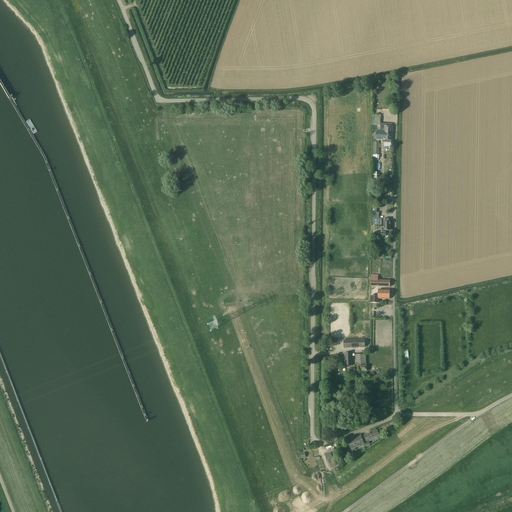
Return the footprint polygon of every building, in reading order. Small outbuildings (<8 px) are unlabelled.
[(388,135),(393,135),(393,134),(392,134),(393,126),(392,126),(392,124),(385,124),(381,124),(381,115),(372,115),(372,125),(380,126),(380,132),(384,132),(388,133),(388,135)] [(392,140),(393,135),(388,135),(388,133),(384,132),(380,132),(376,131),(376,132),(376,136),(382,136),(382,140),(384,140),(384,143),(391,143),(392,140)] [(387,235),(387,231),(390,231),(390,219),(384,219),(384,227),(381,227),(381,235),(387,235)] [(371,275),(371,287),(390,287),(390,281),(378,280),(378,276),(371,275)] [(378,303),(379,299),(390,299),(390,290),(378,290),(378,296),(371,296),(370,303),(378,303)] [(344,340),(344,349),(365,348),(365,339),(344,340)] [(344,366),(353,366),(353,353),(344,353),(344,366)] [(367,366),(366,366),(366,355),(356,355),(356,366),(354,366),(355,372),(367,371),(367,366)] [(367,442),(377,438),(380,437),(377,430),(374,431),(364,435),(367,442)] [(364,444),(360,434),(355,437),(356,438),(348,441),(351,449),(364,444)] [(333,458),(326,461),(330,469),(334,467),(333,465),(335,464),(333,458)]
